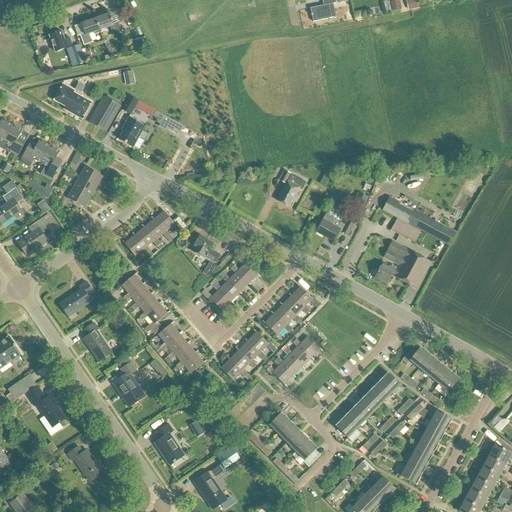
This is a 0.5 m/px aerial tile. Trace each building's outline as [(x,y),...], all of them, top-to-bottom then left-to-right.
[(322,0),(324,6),(310,9),(313,22),(336,17),(333,4),(336,4),(335,0),(322,0)] [(407,0),(406,0),(408,11),(420,8),(418,0),(407,0)] [(399,1),(391,3),(393,12),(402,10),(399,1)] [(110,14),(96,19),(100,31),(110,27),(113,36),(122,33),(118,22),(114,24),(110,14)] [(100,31),(96,19),(82,24),(85,34),(81,36),(84,46),(93,43),(90,35),(100,31)] [(65,41),(61,32),(50,36),(55,52),(71,47),(73,46),(70,39),(65,41)] [(121,36),(124,45),(131,42),(128,33),(121,36)] [(139,40),(131,43),(135,56),(143,53),(139,40)] [(79,46),(68,50),(73,65),(84,61),(79,46)] [(124,71),(126,84),(136,82),(133,69),(124,71)] [(76,82),(72,88),(80,92),(84,86),(76,82)] [(75,90),(64,84),(56,99),(66,105),(66,106),(71,109),(69,112),(82,120),(92,102),(81,96),(82,95),(75,91),(75,90)] [(106,132),(121,106),(103,97),(89,123),(106,132)] [(129,97),(121,111),(130,116),(136,105),(139,107),(141,103),(129,97)] [(164,116),(160,124),(174,131),(178,123),(164,116)] [(144,128),(128,119),(125,126),(127,127),(119,140),(133,148),(144,128)] [(0,146),(0,147),(12,126),(2,121),(0,123),(0,146)] [(22,132),(12,126),(0,147),(16,156),(24,143),(18,140),(22,132)] [(40,163),(49,147),(39,141),(35,149),(29,146),(20,162),(30,168),(34,160),(40,163)] [(49,147),(40,163),(46,167),(42,174),(52,180),(54,177),(61,164),(55,160),(60,153),(49,147)] [(82,156),(76,153),(74,158),(79,161),(82,156)] [(12,167),(7,165),(4,172),(8,174),(12,167)] [(79,178),(97,188),(103,177),(85,167),(79,178)] [(291,174),(284,171),(279,181),(286,184),(277,201),(289,208),(299,189),(302,190),(306,183),(291,174)] [(327,171),(324,177),(329,180),(332,173),(327,171)] [(91,198),(97,188),(79,178),(73,188),(91,198)] [(3,189),(7,194),(16,187),(12,181),(3,189)] [(45,189),(41,196),(48,199),(48,200),(52,192),(54,190),(47,186),(45,189)] [(91,198),(73,188),(67,199),(85,209),(91,198)] [(23,200),(16,189),(3,198),(7,204),(0,209),(0,223),(2,225),(15,216),(17,219),(24,214),(17,204),(23,200)] [(354,205),(363,209),(368,198),(358,194),(355,200),(355,201),(354,205)] [(449,246),(456,233),(430,219),(399,203),(390,198),(383,211),(397,219),(406,223),(449,246)] [(174,224),(164,212),(154,220),(169,238),(170,237),(167,232),(172,227),(179,235),(183,232),(176,223),(174,224)] [(59,230),(50,217),(43,222),(41,220),(28,228),(33,234),(18,244),(26,256),(39,247),(41,249),(49,244),(42,234),(48,230),(51,235),(59,230)] [(397,219),(391,231),(399,235),(406,223),(397,219)] [(154,220),(144,228),(159,246),(161,245),(157,240),(163,235),(167,240),(169,238),(154,220)] [(333,226),(323,220),(316,232),(334,242),(340,232),(348,236),(354,225),(348,221),(345,226),(335,220),(333,226)] [(157,248),(159,246),(144,228),(134,236),(149,254),(151,253),(147,248),(153,243),(157,248)] [(149,254),(134,236),(125,244),(135,258),(137,256),(143,251),(147,256),(149,254)] [(213,244),(200,236),(194,246),(196,247),(193,252),(205,259),(206,258),(216,264),(220,256),(210,250),(213,244)] [(382,263),(375,279),(386,285),(391,276),(417,289),(431,263),(392,242),(384,258),(399,266),(396,271),(382,263)] [(206,269),(212,273),(218,268),(209,263),(206,269)] [(234,266),(232,268),(249,284),(258,275),(246,263),(238,270),(234,266)] [(225,275),(223,277),(240,293),(249,284),(232,268),(231,270),(235,274),(230,279),(225,275)] [(128,294),(123,298),(125,300),(143,285),(135,275),(122,286),(128,294)] [(216,284),(214,286),(231,302),(240,293),(223,277),(222,279),(226,283),(221,288),(216,284)] [(93,292),(87,283),(79,288),(81,290),(59,305),(68,318),(91,302),(88,296),(93,292)] [(131,308),(133,310),(151,295),(143,285),(125,300),(126,302),(131,298),(136,304),(131,308)] [(231,302),(214,286),(213,287),(217,292),(212,297),(205,290),(201,294),(209,302),(211,300),(222,311),(231,302)] [(291,297),(308,313),(309,311),(305,307),(310,301),(317,308),(321,305),(313,297),(312,299),(300,288),(291,297)] [(159,304),(151,295),(133,310),(135,312),(139,307),(144,313),(140,317),(142,320),(159,304)] [(291,297),(282,306),(299,322),(300,321),(301,320),(296,316),(301,311),(306,315),(308,313),(291,297)] [(148,333),(151,331),(155,335),(163,329),(157,323),(168,314),(159,304),(142,320),(143,321),(148,317),(153,323),(145,329),(148,333)] [(282,306),(273,315),(290,331),(292,329),(287,325),(293,320),(297,324),(298,324),(299,322),(282,306)] [(290,331),(273,315),(265,324),(277,336),(284,329),(288,333),(290,331)] [(99,330),(94,324),(84,331),(88,336),(83,340),(99,363),(112,354),(97,332),(99,330)] [(160,347),(161,349),(179,334),(171,325),(158,336),(165,343),(160,347)] [(247,342),(264,358),(266,357),(261,352),(266,347),(274,354),(277,350),(269,343),(268,344),(256,333),(247,342)] [(168,357),(170,359),(187,344),(179,334),(161,349),(163,351),(168,347),(173,353),(168,357)] [(0,370),(22,355),(9,337),(0,343),(0,370)] [(294,342),(311,358),(320,349),(308,337),(301,344),(296,340),(294,342)] [(262,360),(264,358),(247,342),(239,351),(255,367),(257,366),(252,361),(258,356),(262,360)] [(287,349),(286,351),(302,367),(311,358),(294,342),(293,343),(297,348),(292,353),(287,349)] [(196,354),(187,344),(170,359),(171,361),(176,357),(181,363),(176,367),(178,369),(196,354)] [(420,349),(415,354),(410,350),(402,361),(407,365),(410,361),(419,369),(430,356),(424,351),(424,352),(420,349)] [(239,351),(230,360),(246,376),(248,375),(243,370),(249,365),(253,369),(255,367),(239,351)] [(278,358),(277,360),(293,376),(302,367),(286,351),(284,353),(288,357),(283,362),(278,358)] [(196,354),(178,369),(179,370),(184,366),(189,372),(181,379),(184,382),(193,375),(192,374),(204,364),(196,354)] [(419,369),(429,377),(440,364),(434,359),(433,360),(430,357),(431,356),(430,356),(419,369)] [(246,376),(230,360),(221,369),(233,381),(240,374),(245,378),(246,376)] [(293,376),(277,360),(275,362),(280,366),(274,371),(270,367),(266,371),(272,376),(273,374),(284,385),(293,376)] [(114,384),(120,393),(129,407),(144,397),(130,376),(136,371),(131,363),(121,370),(125,376),(114,384)] [(429,377),(439,385),(450,372),(444,366),(443,368),(439,365),(440,364),(429,377)] [(448,393),(459,379),(453,374),(452,375),(449,373),(450,372),(439,385),(448,393)] [(400,385),(387,373),(382,379),(383,380),(380,383),(379,382),(391,394),(400,385)] [(407,384),(411,379),(404,374),(400,378),(407,384)] [(411,379),(407,384),(415,389),(418,385),(411,379)] [(383,403),(391,394),(379,382),(373,387),(374,388),(371,392),(370,391),(383,403)] [(254,389),(262,396),(266,392),(258,385),(254,389)] [(41,393),(37,387),(27,395),(35,407),(37,406),(53,428),(65,420),(49,397),(46,399),(41,393)] [(258,400),(262,396),(254,389),(250,393),(258,400)] [(427,399),(431,395),(424,389),(420,393),(427,399)] [(362,400),(361,400),(374,412),(383,403),(370,391),(365,396),(366,397),(363,400),(362,400)] [(254,404),(258,400),(250,393),(246,396),(254,404)] [(15,402),(10,394),(6,397),(11,405),(15,402)] [(431,395),(427,399),(434,404),(438,400),(431,395)] [(246,396),(242,400),(250,408),(254,404),(246,396)] [(403,406),(407,410),(414,403),(409,399),(403,406)] [(246,412),(250,408),(242,400),(238,404),(246,412)] [(353,408),(353,409),(365,421),(374,412),(361,400),(356,405),(357,406),(354,409),(353,408)] [(242,416),(246,412),(238,404),(234,408),(242,416)] [(413,411),(417,415),(423,409),(419,405),(413,411)] [(407,410),(403,406),(397,412),(401,416),(407,410)] [(234,408),(230,412),(238,420),(242,416),(234,408)] [(344,417),(344,418),(356,430),(365,421),(353,409),(347,414),(348,415),(345,418),(344,417)] [(417,415),(413,411),(407,417),(411,421),(417,415)] [(450,424),(448,423),(451,419),(437,411),(431,422),(446,431),(450,424)] [(238,420),(230,412),(226,416),(234,424),(238,420)] [(285,417),(284,418),(280,414),(269,426),(278,435),(289,423),(290,423),(291,422),(285,417)] [(499,434),(510,422),(507,420),(502,420),(498,416),(490,425),(499,434)] [(386,423),(390,427),(396,421),(392,417),(386,423)] [(356,430),(344,418),(339,423),(340,424),(336,428),(348,439),(356,430)] [(198,435),(205,431),(198,419),(191,424),(198,435)] [(431,422),(424,433),(440,442),(444,435),(442,434),(445,430),(446,431),(431,422)] [(294,426),(293,427),(290,423),(289,423),(278,435),(287,444),(298,432),(299,431),(294,426)] [(390,427),(386,423),(380,429),(384,434),(390,427)] [(395,429),(399,433),(405,427),(401,423),(395,429)] [(173,432),(168,424),(156,433),(161,439),(154,444),(170,466),(184,456),(169,434),(173,432)] [(399,433),(395,429),(389,435),(393,439),(399,433)] [(302,435),(298,432),(287,444),(296,453),(307,441),(308,440),(303,434),(302,435)] [(424,433),(418,444),(434,453),(438,446),(436,445),(439,441),(440,442),(424,433)] [(369,441),(373,445),(379,439),(375,435),(369,441)] [(261,452),(265,448),(259,441),(255,445),(261,452)] [(310,444),(307,441),(296,453),(304,461),(317,449),(311,443),(310,444)] [(373,445),(369,441),(362,448),(366,452),(373,445)] [(377,448),(381,452),(387,445),(383,441),(377,448)] [(418,444),(412,455),(427,463),(428,463),(432,457),(430,456),(433,452),(434,453),(418,444)] [(505,465),(509,458),(511,459),(511,454),(495,445),(489,456),(505,465)] [(83,454),(78,447),(68,455),(72,461),(74,460),(90,483),(102,474),(87,451),(83,454)] [(223,455),(217,458),(221,464),(226,471),(229,475),(234,471),(246,463),(234,447),(223,455)] [(0,470),(11,463),(0,448),(0,470)] [(265,448),(261,452),(267,458),(271,454),(265,448)] [(381,452),(377,448),(371,454),(375,458),(381,452)] [(412,455),(406,466),(422,474),(426,467),(424,467),(427,463),(412,455)] [(499,476),(505,465),(489,456),(483,467),(499,476)] [(279,469),(283,465),(277,459),(272,463),(279,469)] [(356,469),(360,473),(367,467),(363,463),(356,469)] [(283,465),(279,469),(285,476),(289,471),(283,465)] [(422,474),(406,466),(400,477),(416,485),(420,478),(418,478),(421,474),(422,474)] [(493,487),(499,476),(483,467),(477,478),(493,487)] [(360,473),(356,469),(350,475),(354,479),(360,473)] [(227,501),(208,473),(193,483),(212,510),(222,504),(226,509),(234,504),(230,499),(227,501)] [(392,493),(391,492),(394,489),(383,477),(374,486),(387,499),(392,493)] [(477,478),(471,489),(487,498),(493,487),(477,478)] [(339,486),(343,490),(349,484),(345,480),(339,486)] [(343,490),(339,486),(332,493),(336,497),(343,490)] [(374,486),(365,495),(378,508),(383,502),(382,501),(385,498),(386,499),(387,499),(374,486)] [(25,494),(20,487),(10,495),(14,501),(10,504),(16,511),(34,511),(23,495),(25,494)] [(503,493),(511,497),(511,494),(511,491),(505,488),(503,493)] [(481,509),(487,498),(471,489),(464,500),(481,509)] [(511,497),(503,493),(500,498),(508,502),(511,497)] [(365,495),(356,504),(364,511),(373,511),(374,511),(373,510),(377,507),(378,508),(365,495)] [(458,511),(479,511),(481,509),(464,500),(458,511)]
